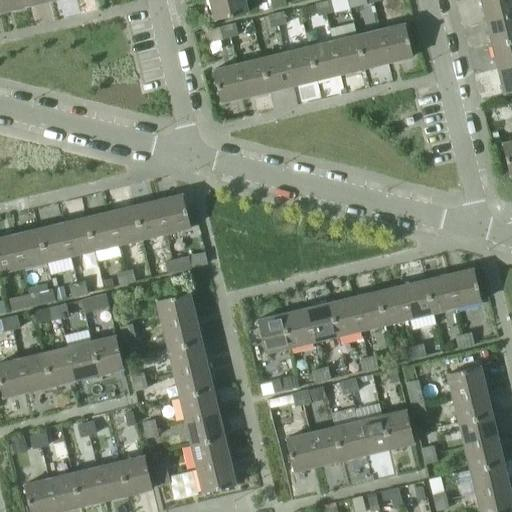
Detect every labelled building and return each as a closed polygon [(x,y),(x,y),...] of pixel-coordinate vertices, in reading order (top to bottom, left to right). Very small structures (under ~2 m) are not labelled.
[(26,0),(0,0),(3,12),(28,7),(26,0)] [(243,0),(208,0),(213,21),(246,13),(243,0)] [(511,0),(479,0),(485,21),(511,14),(511,0)] [(330,1),(322,3),(325,15),(333,13),(330,1)] [(325,15),(322,3),(314,5),(317,17),(325,15)] [(282,13),(275,15),(277,26),(285,25),(282,13)] [(511,14),(485,21),(490,44),(511,39),(511,14)] [(277,26),(275,15),(267,17),(270,28),(277,26)] [(234,24),(226,26),(229,38),(237,36),(234,24)] [(404,24),(379,30),(387,63),(412,57),(404,24)] [(226,26),(219,28),(222,40),(229,38),(226,26)] [(379,30),(355,36),(363,69),(387,63),(379,30)] [(355,36),(331,42),(339,75),(363,69),(355,36)] [(511,39),(490,44),(496,69),(511,65),(511,39)] [(331,42),(308,47),(316,80),(339,75),(331,42)] [(308,47),(284,53),(292,86),(316,80),(308,47)] [(284,53),(259,59),(267,92),(292,86),(284,53)] [(259,59),(235,65),(243,98),(267,92),(259,59)] [(235,65),(212,71),(220,104),(243,98),(235,65)] [(511,65),(496,69),(503,94),(511,92),(511,65)] [(511,141),(501,144),(509,177),(511,176),(511,141)] [(181,195),(157,201),(165,234),(189,228),(181,195)] [(157,201),(133,206),(141,239),(165,234),(157,201)] [(133,206),(109,212),(117,245),(141,239),(133,206)] [(109,212),(86,218),(93,251),(117,245),(109,212)] [(86,218),(62,223),(70,257),(93,251),(86,218)] [(62,223),(38,229),(46,262),(49,273),(72,267),(70,257),(62,223)] [(38,229),(14,235),(22,268),(46,262),(38,229)] [(14,235),(0,238),(0,273),(22,268),(14,235)] [(168,248),(171,261),(182,258),(179,245),(168,248)] [(187,257),(182,258),(171,261),(174,273),(190,269),(187,257)] [(174,273),(171,261),(164,263),(167,275),(174,273)] [(472,269),(448,275),(456,308),(480,302),(472,269)] [(132,271),(123,272),(126,284),(135,282),(132,271)] [(116,274),(119,286),(126,284),(123,272),(116,274)] [(448,275),(424,280),(432,314),(456,308),(448,275)] [(424,280),(400,286),(408,319),(432,314),(424,280)] [(84,282),(76,284),(79,296),(87,294),(84,282)] [(68,286),(71,297),(79,296),(76,284),(68,286)] [(400,286),(376,292),(384,325),(408,319),(400,286)] [(376,292),(351,298),(359,331),(384,325),(376,292)] [(36,293),(28,295),(31,307),(39,305),(36,293)] [(188,293),(155,301),(161,326),(194,318),(188,293)] [(8,300),(11,312),(31,307),(28,295),(8,300)] [(105,295),(81,301),(84,313),(108,307),(105,295)] [(351,298),(328,303),(336,336),(359,331),(351,298)] [(328,303),(304,309),(311,342),(336,336),(328,303)] [(64,305),(57,307),(59,319),(67,317),(64,305)] [(57,307),(49,309),(52,321),(59,319),(57,307)] [(304,309),(280,315),(288,348),(311,342),(304,309)] [(280,315),(256,321),(264,354),(288,348),(280,315)] [(16,316),(8,318),(11,330),(19,328),(16,316)] [(8,318),(1,320),(3,332),(11,330),(8,318)] [(194,318),(161,326),(167,350),(200,342),(194,318)] [(119,328),(121,336),(132,333),(131,325),(119,328)] [(132,333),(121,336),(122,344),(134,341),(132,333)] [(470,333),(462,335),(465,347),(473,345),(470,333)] [(457,349),(465,347),(462,335),(454,337),(457,349)] [(114,336),(91,342),(98,375),(122,369),(114,336)] [(91,342),(66,347),(74,381),(98,375),(91,342)] [(200,342),(167,350),(173,373),(206,365),(200,342)] [(422,345),(415,347),(418,358),(425,357),(422,345)] [(66,347),(42,353),(50,386),(74,381),(66,347)] [(409,360),(418,358),(415,347),(406,349),(409,360)] [(42,353),(18,359),(26,392),(50,386),(42,353)] [(374,356),(366,358),(369,370),(377,368),(374,356)] [(361,372),(369,370),(366,358),(358,360),(361,372)] [(18,359),(0,363),(0,390),(2,398),(26,392),(18,359)] [(206,365),(173,373),(178,396),(211,388),(206,365)] [(479,366),(446,374),(452,399),(485,391),(479,366)] [(326,368),(319,370),(321,381),(329,379),(326,368)] [(395,369),(387,371),(390,383),(398,381),(395,369)] [(314,383),(321,381),(319,370),(311,371),(314,383)] [(130,376),(132,383),(144,380),(142,373),(130,376)] [(270,381),(273,393),(281,391),(278,379),(270,381)] [(355,379),(346,381),(349,393),(357,391),(355,379)] [(144,380),(132,383),(134,392),(146,389),(144,380)] [(346,381),(339,383),(342,395),(349,393),(346,381)] [(416,381),(413,381),(405,383),(411,409),(423,406),(416,381)] [(211,388),(178,396),(184,421),(217,413),(211,388)] [(307,391),(299,393),(302,404),(310,403),(307,391)] [(485,391),(452,399),(457,423),(490,415),(485,391)] [(299,393),(291,394),(294,406),(302,404),(299,393)] [(423,406),(411,409),(413,417),(425,414),(423,406)] [(405,410),(381,416),(388,449),(413,443),(405,410)] [(131,412),(124,413),(126,425),(134,423),(131,412)] [(217,413),(184,421),(190,444),(223,436),(217,413)] [(490,415),(457,423),(463,447),(496,439),(490,415)] [(381,416),(356,422),(364,455),(388,449),(381,416)] [(142,423),(143,431),(155,428),(153,420),(142,423)] [(92,421),(84,423),(87,434),(95,433),(92,421)] [(356,422),(332,427),(340,460),(364,455),(356,422)] [(84,423),(76,425),(79,436),(87,434),(84,423)] [(332,427),(309,433),(317,466),(340,460),(332,427)] [(155,428),(143,431),(145,439),(157,436),(155,428)] [(44,432),(36,434),(39,446),(47,444),(44,432)] [(309,433),(284,439),(292,472),(317,466),(309,433)] [(36,434),(29,436),(32,448),(39,446),(36,434)] [(223,436),(190,444),(195,468),(228,461),(223,436)] [(496,439),(463,447),(469,470),(502,462),(496,439)] [(432,446),(420,449),(422,457),(434,454),(432,446)] [(434,454),(422,457),(424,465),(436,462),(434,454)] [(143,456),(119,462),(127,495),(151,489),(143,456)] [(228,461),(195,468),(201,493),(234,485),(228,461)] [(119,462),(95,468),(103,501),(127,495),(119,462)] [(502,462),(469,470),(475,494),(508,486),(502,462)] [(95,468),(71,473),(78,507),(103,501),(95,468)] [(153,471),(155,478),(167,475),(165,468),(153,471)] [(71,473),(47,479),(54,511),(55,511),(78,507),(71,473)] [(167,475),(155,478),(157,486),(169,484),(167,475)] [(54,511),(47,479),(23,485),(29,511),(54,511)] [(422,486),(414,488),(416,500),(424,498),(422,486)] [(511,504),(508,486),(475,494),(478,511),(503,511),(511,510),(511,504)] [(388,490),(380,492),(383,502),(391,500),(388,490)] [(432,496),(434,504),(446,501),(443,493),(432,496)] [(374,497),(367,499),(370,511),(377,509),(374,497)] [(446,501),(434,504),(436,511),(447,509),(446,501)]
